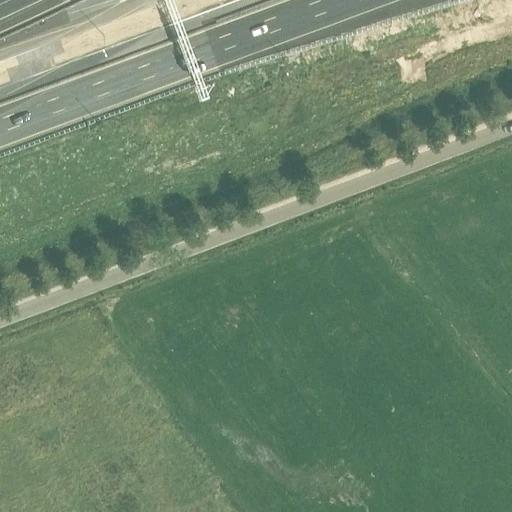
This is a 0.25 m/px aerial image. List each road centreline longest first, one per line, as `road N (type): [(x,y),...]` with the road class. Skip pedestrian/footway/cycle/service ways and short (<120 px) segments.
road 1 (unclassified): [(0,321),(511,127)]
road 2 (motorway): [(0,111),(304,0)]
